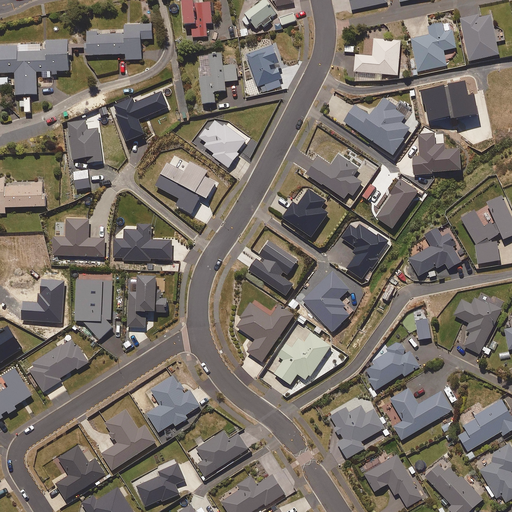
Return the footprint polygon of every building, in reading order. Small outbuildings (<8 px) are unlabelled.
[(249,26),(253,23),(257,29),(263,25),(265,27),(280,15),(267,0),(265,0),(246,16),(247,16),(243,19),(249,26)] [(388,4),(387,0),(351,0),(353,11),(388,4)] [(214,25),(213,3),(185,4),(186,30),(193,30),(194,38),(208,38),(208,25),(214,25)] [(501,56),(493,14),(462,20),(471,63),(501,56)] [(297,22),(295,15),(282,19),(285,26),(297,22)] [(154,25),(126,26),(126,36),(98,36),(98,32),(87,33),(87,56),(119,55),(119,61),(143,61),(143,40),(154,40),(154,25)] [(446,33),(445,25),(430,27),(431,36),(412,39),(419,73),(448,67),(445,52),(458,49),(455,31),(446,33)] [(402,42),(375,40),(374,57),(357,56),(356,81),(384,83),(384,76),(400,76),(402,42)] [(0,74),(16,74),(17,97),(39,96),(38,80),(58,79),(57,73),(71,72),(70,42),(43,42),(43,46),(0,47),(0,74)] [(282,68),(274,43),(246,53),(261,95),(286,86),(280,69),(282,68)] [(223,55),(211,56),(213,76),(201,77),(204,105),(217,104),(216,94),(227,92),(226,83),(239,81),(237,65),(225,67),(223,55)] [(0,87),(10,87),(10,79),(0,79),(0,87)] [(469,83),(421,92),(427,125),(454,120),(455,121),(481,117),(478,97),(472,98),(469,83)] [(170,110),(162,88),(114,107),(128,143),(146,136),(140,121),(170,110)] [(399,108),(385,99),(372,117),(356,106),(345,122),(395,157),(413,131),(403,124),(407,117),(397,110),(399,108)] [(247,141),(216,119),(199,143),(216,154),(214,157),(230,169),(240,155),(238,154),(247,141)] [(88,131),(87,121),(68,123),(73,161),(89,159),(89,165),(104,163),(100,129),(88,131)] [(437,146),(436,134),(419,135),(421,157),(415,157),(416,175),(464,172),(463,150),(447,151),(447,145),(437,146)] [(361,170),(339,155),(331,168),(319,160),(308,177),(323,186),(324,185),(347,200),(350,195),(355,198),(364,184),(355,178),(361,170)] [(6,180),(0,180),(0,214),(6,214),(6,209),(47,208),(47,196),(44,196),(44,184),(35,184),(35,188),(23,188),(6,188),(6,180)] [(421,193),(402,180),(392,194),(394,195),(377,218),(395,230),(421,193)] [(327,202),(310,190),(298,206),(294,203),(284,218),(313,238),(330,215),(322,209),(327,202)] [(511,239),(511,212),(507,199),(491,205),(506,242),(511,239)] [(500,238),(502,237),(495,226),(489,230),(479,213),(463,220),(479,248),(481,266),(502,264),(500,238)] [(91,221),(67,221),(67,239),(54,238),(54,256),(106,258),(107,240),(90,240),(91,221)] [(360,225),(357,230),(350,226),(342,239),(361,250),(349,270),(365,280),(371,269),(374,270),(390,242),(360,225)] [(152,226),(139,226),(139,231),(125,231),(125,240),(114,240),(115,259),(124,259),(124,261),(173,261),(173,242),(152,242),(152,226)] [(300,262),(271,242),(251,272),(288,297),(295,286),(282,277),(284,273),(289,277),(300,262)] [(159,280),(140,280),(140,293),(129,293),(128,329),(153,329),(153,315),(168,315),(169,299),(159,299),(159,280)] [(114,283),(77,282),(76,323),(86,323),(101,341),(114,330),(113,321),(114,283)] [(477,297),(474,303),(465,298),(456,317),(469,324),(466,330),(472,333),(464,349),(480,357),(504,310),(477,297)] [(273,319),(252,304),(241,319),(243,320),(238,328),(256,341),(248,352),(264,363),(296,317),(281,307),(273,319)] [(432,339),(430,321),(418,322),(420,341),(432,339)] [(333,348),(313,334),(306,344),(300,340),(293,349),(287,345),(269,370),(292,386),(299,376),(309,383),(333,348)] [(90,364),(74,339),(34,364),(35,366),(30,369),(45,393),(62,382),(61,380),(78,369),(79,371),(90,364)] [(407,355),(400,343),(389,350),(392,354),(364,372),(377,391),(403,374),(405,377),(421,367),(411,352),(407,355)] [(34,396),(17,370),(1,381),(7,390),(0,394),(0,421),(18,410),(16,408),(34,396)] [(188,394),(176,375),(147,394),(156,409),(148,414),(160,434),(175,424),(177,427),(189,420),(187,417),(202,407),(192,391),(188,394)] [(420,406),(410,389),(392,400),(404,422),(395,427),(403,441),(454,411),(443,393),(420,406)] [(511,432),(511,415),(503,401),(475,418),(476,420),(465,427),(468,432),(459,437),(469,453),(502,433),(505,437),(511,432)] [(367,415),(362,407),(351,414),(348,410),(331,420),(338,432),(333,435),(348,459),(366,449),(362,443),(386,428),(375,411),(367,415)] [(140,431),(127,411),(106,425),(118,445),(103,455),(113,471),(157,444),(146,426),(140,431)] [(230,441),(225,431),(190,452),(206,479),(250,452),(240,435),(230,441)] [(91,464),(80,446),(58,459),(69,477),(57,485),(67,501),(107,476),(97,460),(91,464)] [(511,447),(511,446),(495,456),(495,464),(481,472),(498,499),(503,496),(508,503),(511,500),(511,447)] [(424,499),(399,456),(366,475),(377,492),(389,485),(395,495),(398,493),(408,508),(424,499)] [(162,476),(136,487),(145,509),(180,494),(176,485),(184,482),(177,464),(160,471),(162,476)] [(447,473),(441,467),(427,480),(452,506),(449,509),(451,511),(473,511),(485,501),(463,478),(461,480),(451,469),(447,473)] [(287,496),(274,476),(258,487),(252,478),(239,486),(242,491),(222,503),(227,511),(254,511),(261,508),(264,511),(287,496)] [(134,511),(119,488),(99,501),(96,496),(83,504),(87,511),(134,511)]
